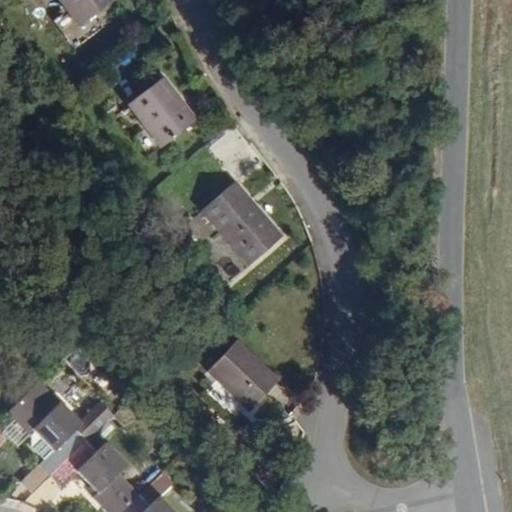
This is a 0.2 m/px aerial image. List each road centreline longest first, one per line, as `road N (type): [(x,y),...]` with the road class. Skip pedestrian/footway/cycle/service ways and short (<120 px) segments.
road 1 (residential): [(313,506),(338,387),(331,265),(319,214),(214,63),(189,0)]
road 2 (tertiary): [(455,0),(449,317),(471,511)]
